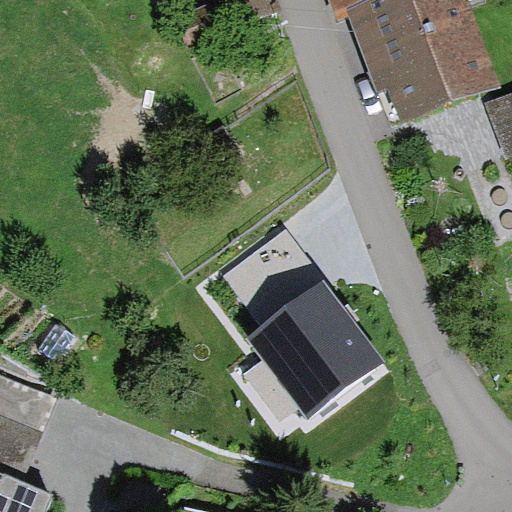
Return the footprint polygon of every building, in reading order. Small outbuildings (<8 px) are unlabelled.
[(277,0),(221,0),(186,15),(198,45),(282,10),(277,0)] [(328,0),(337,23),(349,18),(396,0),(328,0)] [(469,0),(396,0),(349,18),(377,94),(388,90),(401,123),(501,86),(469,0)] [(511,92),(486,102),(508,160),(511,157),(511,92)] [(262,325),(321,280),(284,230),(224,275),(262,325)] [(385,363),(321,280),(262,325),(246,337),(264,359),(299,409),(309,420),(385,363)] [(279,423),(299,409),(264,359),(244,374),(279,423)] [(57,398),(0,374),(0,472),(23,482),(57,398)] [(23,482),(0,472),(0,511),(45,511),(52,495),(23,482)]
